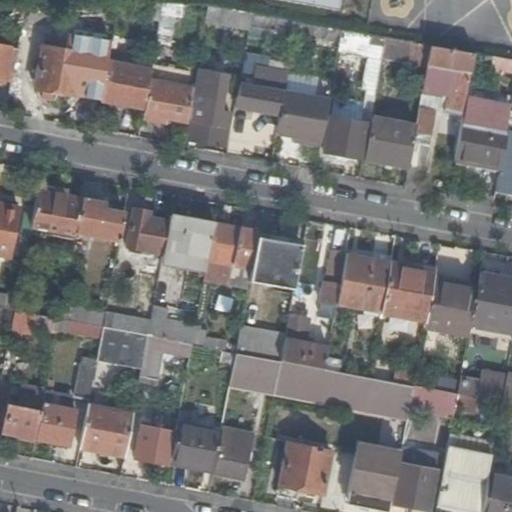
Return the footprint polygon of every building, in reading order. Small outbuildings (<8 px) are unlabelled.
[(24,14),(26,0),(13,0),(12,11),(24,14)] [(252,9),(250,20),(277,24),(278,14),(252,9)] [(278,14),(277,24),(288,25),(290,15),(278,14)] [(341,24),(297,16),(296,27),(339,35),(341,24)] [(154,44),(168,46),(173,19),(158,17),(154,44)] [(365,118),(369,119),(371,112),(382,52),(385,32),(341,24),(339,35),(338,41),(350,43),(349,50),(365,54),(358,85),(363,86),(358,116),(329,110),(323,146),(359,153),(365,118)] [(53,31),(50,42),(72,46),(73,35),(53,31)] [(434,106),(463,111),(467,90),(473,48),(429,40),(425,60),(414,120),(407,163),(424,166),(430,137),(429,137),(434,106)] [(72,46),(50,42),(43,41),(36,83),(77,91),(84,48),(72,46)] [(0,76),(11,79),(17,47),(0,43),(0,76)] [(511,54),(497,52),(495,62),(511,64),(511,54)] [(100,95),(144,104),(150,73),(151,65),(108,57),(100,95)] [(161,111),(188,116),(191,98),(194,88),(194,82),(150,73),(144,104),(142,113),(160,115),(161,111)] [(276,110),(279,111),(284,89),(243,84),(234,123),(256,128),(254,139),(270,142),(276,110)] [(194,88),(191,98),(196,100),(188,136),(223,142),(231,106),(218,103),(219,93),(194,88)] [(291,138),(319,143),(327,97),(284,89),(279,111),(276,130),(292,133),(291,138)] [(499,164),(505,122),(508,108),(510,99),(467,90),(463,111),(454,156),(499,164)] [(508,123),(497,186),(511,189),(511,184),(511,127),(511,120),(511,108),(508,108),(505,122),(508,123)] [(363,155),(407,163),(414,120),(371,112),(369,119),(363,155)] [(403,183),(420,185),(424,166),(407,163),(403,183)] [(75,227),(82,194),(37,185),(30,222),(75,229),(75,227)] [(119,234),(125,202),(82,194),(75,227),(119,234)] [(0,248),(9,250),(17,201),(0,198),(0,248)] [(163,250),(169,216),(149,212),(150,207),(133,204),(125,243),(163,250)] [(205,268),(214,219),(170,212),(169,216),(163,250),(161,261),(205,268)] [(249,275),(257,230),(258,226),(214,219),(205,268),(232,272),(230,281),(247,284),(249,275)] [(293,283),(302,239),(257,230),(249,275),(293,283)] [(336,298),(345,248),(331,245),(321,297),(336,301),(336,298)] [(378,306),(387,255),(345,248),(336,298),(378,306)] [(431,273),(433,264),(387,255),(378,306),(423,314),(431,273)] [(501,334),(511,275),(511,273),(480,267),(477,282),(468,328),(480,330),(501,334)] [(232,272),(205,268),(203,277),(230,281),(232,272)] [(468,328),(477,282),(431,273),(423,314),(423,319),(468,328)] [(511,275),(501,334),(511,336),(511,275)] [(16,293),(14,306),(38,311),(58,314),(61,301),(16,293)] [(153,300),(150,318),(147,330),(191,339),(194,325),(195,318),(167,313),(169,303),(153,300)] [(58,314),(102,322),(104,309),(61,301),(58,314)] [(9,326),(16,328),(34,331),(35,325),(38,311),(14,306),(9,326)] [(104,309),(102,322),(147,330),(150,318),(104,309)] [(285,328),(280,356),(324,364),(328,339),(311,336),(312,331),(305,330),(307,313),(289,309),(285,328)] [(35,325),(56,327),(58,314),(38,311),(35,325)] [(56,327),(99,336),(102,322),(58,314),(56,327)] [(276,357),(280,356),(285,328),(240,320),(235,347),(276,357)] [(102,322),(99,336),(144,346),(147,330),(102,322)] [(194,325),(191,339),(201,341),(203,331),(203,326),(194,325)] [(9,326),(6,341),(13,342),(16,328),(9,326)] [(147,330),(144,346),(139,373),(156,376),(162,349),(188,354),(191,339),(147,330)] [(203,331),(201,341),(217,344),(221,344),(223,334),(203,331)] [(233,360),(235,347),(221,344),(217,344),(215,356),(233,360)] [(276,357),(235,347),(233,360),(232,366),(273,374),(276,357)] [(280,356),(277,368),(322,377),(324,364),(280,356)] [(86,394),(92,364),(79,361),(73,391),(86,394)] [(393,363),(391,376),(412,380),(414,366),(393,363)] [(324,364),(322,377),(364,386),(365,384),(367,372),(324,364)] [(459,376),(457,389),(501,398),(504,377),(506,372),(462,364),(459,376)] [(365,384),(410,392),(410,390),(412,380),(391,376),(367,372),(365,384)] [(438,372),(435,385),(457,389),(459,376),(438,372)] [(511,378),(504,377),(501,398),(511,400),(511,378)] [(2,429),(34,435),(34,434),(45,383),(17,378),(14,397),(8,396),(2,429)] [(412,380),(410,390),(455,399),(457,389),(435,385),(412,380)] [(45,383),(34,434),(68,440),(74,405),(67,403),(70,388),(45,383)] [(81,441),(124,450),(132,409),(88,400),(81,441)] [(134,452),(169,459),(170,457),(176,420),(178,412),(165,410),(162,423),(157,422),(140,418),(134,452)] [(170,457),(213,464),(221,428),(176,420),(170,457)] [(213,464),(213,467),(245,474),(251,442),(250,440),(252,429),(221,422),(221,428),(213,464)] [(354,441),(399,449),(400,443),(355,435),(354,441)] [(322,488),(331,445),(288,436),(280,479),(299,483),(322,488)] [(399,449),(354,441),(345,492),(390,501),(397,458),(399,449)] [(458,495),(481,500),(487,471),(490,456),(446,448),(436,496),(456,500),(458,495)] [(387,511),(406,511),(408,502),(429,506),(437,465),(397,458),(390,501),(389,506),(387,511)] [(478,511),(511,511),(511,475),(487,471),(481,500),(478,511)] [(280,479),(277,490),(296,494),(299,483),(280,479)] [(389,506),(390,501),(345,492),(344,497),(389,506)]
